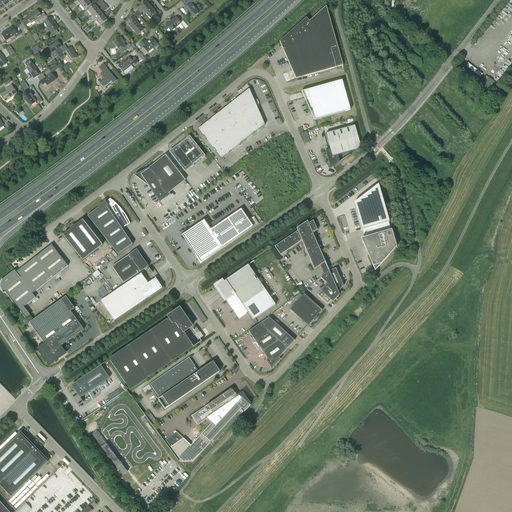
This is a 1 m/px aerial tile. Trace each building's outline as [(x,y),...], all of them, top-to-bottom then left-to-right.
[(86,0),(80,5),(84,10),(91,5),(91,4),(91,5),(89,2),(91,0),(86,0)] [(96,7),(103,2),(101,0),(100,0),(88,10),(88,11),(88,10),(92,15),(99,10),(96,7)] [(182,0),(188,6),(184,10),(191,19),(198,13),(191,4),(196,0),(195,0),(182,0)] [(155,12),(146,1),(137,9),(138,11),(135,13),(139,18),(142,15),(140,13),(144,10),(151,19),(156,15),(156,14),(156,13),(155,12)] [(105,5),(99,10),(92,15),(96,20),(103,15),(100,12),(104,10),(105,11),(108,8),(105,5)] [(292,70),(300,67),(304,77),(343,66),(326,6),(282,46),(284,52),(289,65),(290,64),(292,70)] [(41,20),(46,17),(45,14),(41,16),(37,10),(26,17),(27,18),(23,21),(26,25),(30,23),(31,24),(36,20),(38,22),(41,20)] [(109,10),(103,15),(96,20),(100,25),(100,26),(101,25),(102,27),(103,26),(104,25),(105,24),(104,22),(107,20),(105,17),(111,12),(109,10)] [(136,19),(134,16),(129,20),(131,23),(129,25),(137,35),(143,30),(135,20),(136,19)] [(46,17),(41,20),(43,23),(44,22),(52,33),(50,34),(52,38),(58,34),(56,31),(58,29),(51,18),(48,19),(46,17)] [(185,29),(190,25),(184,18),(180,22),(176,17),(166,25),(171,31),(181,23),(185,29)] [(15,38),(21,34),(19,31),(16,33),(12,27),(1,35),(5,41),(14,35),(15,38)] [(120,51),(126,46),(119,37),(113,42),(120,51)] [(157,44),(153,39),(146,44),(146,43),(144,40),(139,44),(142,48),(143,48),(147,53),(157,44)] [(61,51),(66,47),(64,45),(61,47),(57,41),(48,47),(52,53),(59,48),(61,51)] [(120,51),(118,52),(120,55),(127,50),(129,52),(135,47),(132,43),(130,45),(129,44),(126,47),(126,46),(120,51)] [(68,50),(66,47),(61,51),(63,53),(65,52),(71,61),(77,57),(71,48),(68,50)] [(129,57),(118,66),(123,72),(134,64),(135,65),(138,62),(134,57),(131,60),(129,57)] [(465,64),(470,69),(469,71),(464,65),(461,68),(474,81),(476,78),(470,72),(471,70),(478,77),(481,74),(468,61),(465,64)] [(39,79),(44,76),(42,73),(40,75),(32,64),(27,67),(26,68),(34,79),(37,77),(39,79)] [(108,69),(104,64),(99,68),(103,73),(101,74),(105,79),(101,82),(104,86),(111,81),(113,83),(116,81),(107,70),(108,69)] [(44,76),(39,79),(42,85),(45,83),(47,86),(56,79),(52,73),(45,78),(44,76)] [(479,85),(487,91),(494,81),(486,75),(479,85)] [(311,109),(312,109),(315,120),(314,120),(314,121),(350,110),(342,80),(307,90),(301,92),(304,92),(311,109)] [(17,94),(11,86),(9,88),(9,89),(0,95),(5,102),(17,94)] [(249,89),(239,98),(245,106),(254,100),(249,89)] [(40,104),(43,102),(37,94),(33,96),(29,90),(22,95),(30,106),(37,102),(38,101),(40,104)] [(239,98),(232,103),(244,118),(250,112),(245,106),(239,98)] [(257,107),(254,100),(245,106),(250,112),(257,107)] [(232,103),(226,108),(237,123),(244,118),(232,103)] [(257,107),(250,112),(244,118),(249,124),(260,115),(257,107)] [(226,108),(219,113),(231,128),(237,123),(226,108)] [(219,113),(212,118),(224,133),(231,128),(219,113)] [(260,115),(249,124),(252,128),(255,132),(255,133),(265,125),(261,117),(260,115)] [(224,133),(212,118),(211,120),(206,123),(212,132),(217,138),(224,133)] [(249,124),(244,118),(237,123),(246,133),(249,137),(254,134),(253,134),(255,132),(252,128),(249,124)] [(212,132),(206,123),(198,129),(203,136),(204,136),(205,138),(212,132)] [(246,133),(237,123),(231,128),(242,142),(244,141),(249,137),(246,133)] [(333,166),(333,167),(336,165),(335,165),(340,162),(338,155),(361,149),(355,126),(326,134),(330,150),(326,151),(328,163),(329,165),(330,168),(333,166)] [(231,128),(224,133),(236,148),(240,144),(242,142),(231,128)] [(217,138),(212,132),(205,138),(207,140),(206,140),(210,144),(217,138)] [(217,138),(222,145),(229,153),(231,151),(231,152),(236,148),(224,133),(217,138)] [(205,156),(190,136),(186,139),(187,140),(179,146),(178,145),(169,152),(185,172),(194,165),(193,165),(201,158),(202,159),(205,156)] [(217,138),(210,144),(213,149),(213,148),(215,150),(222,145),(217,138)] [(222,145),(215,150),(217,152),(216,153),(221,159),(229,153),(222,145)] [(169,193),(185,180),(166,155),(149,168),(134,176),(141,181),(149,187),(160,203),(171,195),(169,193)] [(392,232),(389,222),(390,222),(379,184),(354,203),(361,230),(366,229),(368,236),(361,239),(364,245),(368,254),(375,271),(397,247),(393,232),(392,232)] [(98,207),(98,208),(88,216),(118,255),(133,244),(122,229),(130,224),(129,222),(128,220),(128,218),(127,217),(125,215),(124,213),(123,212),(122,210),(121,208),(119,207),(118,205),(116,204),(115,203),(113,201),(112,200),(110,199),(107,201),(108,202),(106,203),(105,201),(98,207)] [(227,217),(225,214),(207,225),(209,228),(227,217)] [(209,231),(204,223),(188,234),(188,236),(189,238),(189,239),(190,240),(188,241),(189,243),(190,243),(191,244),(192,246),(192,249),(193,251),(194,253),(196,255),(197,257),(198,260),(199,262),(200,264),(206,259),(219,247),(220,249),(242,235),(230,217),(209,231)] [(102,245),(83,220),(76,225),(75,225),(74,225),(73,226),(72,226),(72,227),(71,227),(71,228),(70,228),(70,229),(70,230),(69,230),(63,235),(83,261),(102,245)] [(320,266),(325,262),(321,251),(320,251),(313,234),(317,230),(313,221),(309,224),(307,221),(297,229),(298,231),(275,247),(280,255),(302,241),(310,259),(314,269),(320,266)] [(26,319),(31,315),(24,307),(36,298),(33,294),(68,266),(52,246),(13,277),(10,274),(4,279),(3,279),(3,280),(2,280),(2,281),(1,282),(1,283),(1,284),(1,285),(1,286),(1,287),(1,288),(1,289),(2,290),(2,291),(3,292),(3,293),(4,293),(3,292),(4,291),(26,319)] [(123,283),(140,272),(148,266),(137,250),(112,267),(123,283)] [(282,272),(268,252),(248,265),(224,281),(223,280),(214,286),(215,287),(214,288),(214,289),(216,288),(225,302),(227,300),(239,318),(248,313),(253,320),(276,305),(262,286),(282,272)] [(339,295),(338,292),(344,286),(336,268),(329,271),(320,278),(327,284),(317,295),(327,304),(331,301),(333,303),(339,295)] [(148,283),(141,273),(101,301),(115,321),(146,300),(146,299),(162,288),(158,282),(156,278),(148,283)] [(318,314),(322,310),(304,294),(290,310),(308,326),(312,322),(311,321),(312,320),(313,320),(314,321),(315,320),(316,320),(317,319),(317,318),(317,317),(317,316),(317,315),(318,314)] [(66,297),(29,323),(44,343),(38,348),(50,364),(54,360),(55,360),(63,354),(62,354),(66,352),(61,346),(84,330),(71,312),(75,309),(66,297)] [(192,326),(185,316),(180,309),(168,316),(170,319),(167,320),(109,359),(130,391),(194,347),(183,332),(192,326)] [(292,343),(295,341),(269,317),(260,324),(269,332),(283,344),(288,349),(292,343)] [(260,324),(249,331),(251,336),(255,342),(269,332),(260,324)] [(194,329),(198,337),(205,334),(202,329),(200,330),(198,327),(194,329)] [(269,332),(255,342),(259,348),(260,348),(265,356),(283,344),(269,332)] [(288,349),(283,344),(265,356),(268,359),(266,360),(266,361),(267,360),(272,368),(280,359),(280,360),(280,359),(279,358),(285,351),(288,349)] [(212,362),(199,372),(189,357),(150,384),(159,398),(158,400),(165,409),(220,372),(213,362),(212,362)] [(74,390),(83,402),(81,398),(109,378),(101,366),(105,363),(105,362),(80,380),(79,379),(77,380),(78,382),(72,386),(72,387),(71,387),(71,388),(71,389),(72,389),(72,390),(73,390),(74,390)] [(120,388),(107,398),(110,402),(123,392),(120,388)] [(176,432),(165,440),(176,455),(182,462),(193,462),(200,454),(211,443),(212,444),(241,413),(242,414),(243,412),(242,411),(248,405),(241,398),(242,397),(240,396),(240,397),(239,396),(238,397),(237,396),(233,390),(232,390),(232,389),(231,389),(230,389),(230,390),(191,416),(198,425),(207,419),(212,423),(191,446),(183,438),(176,432)] [(15,436),(16,437),(0,452),(0,485),(12,497),(48,462),(47,461),(48,460),(20,431),(15,436)] [(123,464),(121,461),(120,462),(97,432),(92,435),(123,475),(127,472),(122,465),(123,464)] [(16,510),(17,511),(27,511),(31,509),(25,502),(16,510)]
